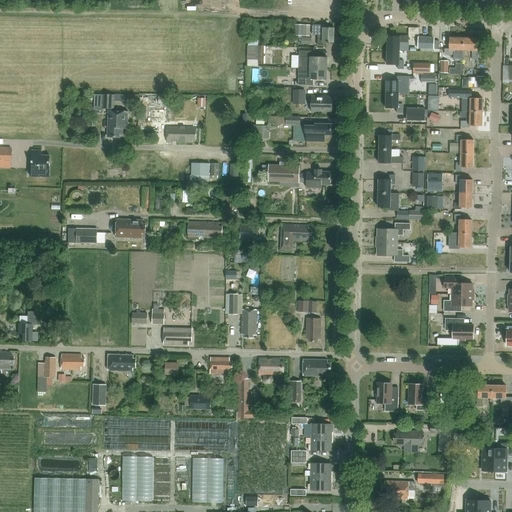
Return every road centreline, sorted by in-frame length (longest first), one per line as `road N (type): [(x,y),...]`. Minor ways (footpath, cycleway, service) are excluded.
road 1 (residential): [(350,354),(0,346)]
road 2 (residential): [(490,370),(497,21)]
road 3 (residential): [(357,151),(14,143)]
road 4 (residential): [(497,21),(367,25),(358,43),(357,151)]
road 5 (residential): [(355,222),(142,216)]
road 6 (residential): [(350,366),(347,511)]
road 7 (residential): [(490,370),(350,366)]
road 8 (residential): [(355,222),(350,354)]
road 9 (unknown): [(348,496),(217,494)]
